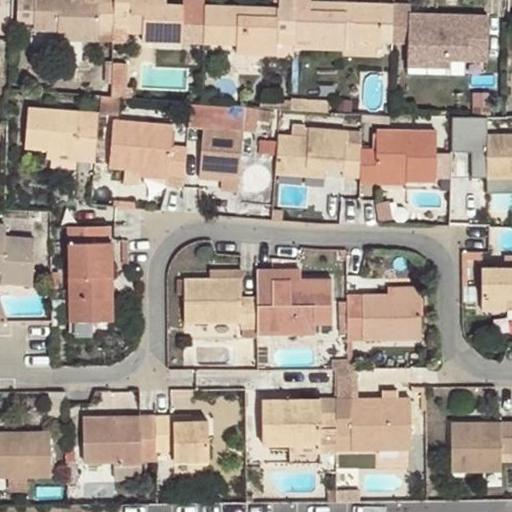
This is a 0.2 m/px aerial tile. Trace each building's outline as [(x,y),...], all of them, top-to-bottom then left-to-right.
[(113,35),(113,0),(17,0),(17,24),(34,24),(35,30),(57,31),(57,39),(97,40),(97,34),(113,35)] [(113,0),(113,35),(113,41),(113,42),(128,43),(127,33),(142,34),(142,42),(181,44),(183,7),(166,6),(156,6),(156,0),(113,0)] [(204,6),(203,44),(236,44),(237,54),(276,55),(277,50),(276,43),(294,43),(294,0),(279,0),(279,9),(204,6)] [(346,41),(380,43),(382,4),(310,2),(309,0),(294,0),(294,43),(293,48),(345,50),(346,41)] [(380,43),(391,42),(392,4),(382,4),(380,43)] [(392,4),(391,42),(407,42),(407,65),(465,66),(465,59),(486,60),(487,17),(448,16),(448,24),(429,22),(429,16),(409,16),(410,5),(392,4)] [(448,16),(429,16),(429,22),(448,24),(448,16)] [(380,54),(380,43),(346,41),(345,50),(345,54),(380,54)] [(111,97),(125,98),(127,66),(112,65),(111,84),(111,97)] [(465,66),(407,65),(407,73),(465,74),(465,66)] [(301,112),(302,100),(292,99),(292,102),(291,111),(301,112)] [(261,109),(280,111),(291,111),(292,102),(262,100),(261,109)] [(301,112),(327,113),(327,102),(302,100),(301,112)] [(75,160),(95,162),(98,114),(29,109),(26,150),(48,152),(76,153),(75,160)] [(453,114),(453,148),(486,148),(486,114),(453,114)] [(389,125),(389,117),(360,115),(360,123),(389,125)] [(166,187),(183,189),(187,148),(171,146),(173,126),(113,122),(110,168),(124,170),(123,184),(138,185),(139,178),(139,171),(167,173),(166,180),(166,187)] [(199,174),(223,176),(239,178),(243,132),(203,130),(199,174)] [(343,179),(360,179),(360,150),(360,144),(354,144),(345,144),(345,132),(309,130),(308,138),(278,136),(275,176),(306,178),(306,169),(325,171),(343,171),(343,179)] [(345,144),(354,144),(354,133),(345,132),(345,144)] [(377,150),(360,150),(360,179),(360,182),(376,182),(376,174),(406,175),(405,183),(435,183),(436,180),(451,180),(451,155),(435,155),(436,132),(377,132),(377,150)] [(511,136),(488,137),(488,179),(511,178),(511,136)] [(474,174),(486,173),(484,151),(473,152),(474,174)] [(48,158),(75,160),(76,153),(48,152),(48,158)] [(451,180),(451,184),(470,184),(470,153),(451,153),(451,155),(451,180)] [(306,169),(306,178),(324,179),(325,171),(306,169)] [(139,178),(166,180),(167,173),(139,171),(139,178)] [(376,182),(405,183),(406,175),(376,174),(376,182)] [(511,178),(488,179),(488,191),(511,191),(511,178)] [(0,271),(1,272),(1,284),(31,286),(33,240),(5,237),(5,226),(0,225),(0,271)] [(69,245),(106,242),(106,229),(69,228),(69,245)] [(110,243),(106,242),(69,245),(70,322),(112,321),(112,298),(105,299),(103,278),(111,277),(110,243)] [(511,266),(481,267),(482,310),(506,310),(506,298),(511,298),(511,266)] [(299,270),(273,271),(273,280),(299,280),(299,270)] [(210,279),(241,279),(241,271),(211,271),(210,279)] [(273,271),(257,271),(257,298),(258,329),(258,334),(314,333),(313,324),(331,324),(331,279),(299,280),(273,280),(273,271)] [(112,298),(111,277),(103,278),(105,299),(112,298)] [(258,329),(257,298),(241,298),(241,279),(210,279),(185,280),(186,324),(241,322),(242,329),(258,329)] [(388,288),(388,295),(419,296),(419,287),(388,288)] [(0,293),(0,315),(43,313),(42,292),(0,293)] [(346,296),(347,340),(420,339),(419,296),(388,295),(346,296)] [(250,341),(241,340),(241,359),(252,359),(250,341)] [(335,444),(336,450),(410,449),(410,399),(398,399),(382,399),(335,400),(335,415),(335,444)] [(319,445),(335,444),(335,415),(319,414),(319,400),(264,400),(264,445),(290,445),(319,445)] [(170,416),(155,417),(156,452),(173,452),(173,462),(209,461),(207,423),(190,422),(170,424),(170,416)] [(156,452),(155,417),(140,417),(140,423),(115,423),(115,417),(83,418),(84,463),(113,462),(113,468),(140,467),(141,463),(156,463),(156,452)] [(511,451),(511,424),(501,424),(501,430),(481,430),(481,424),(452,424),(452,471),(501,471),(501,452),(511,451)] [(50,434),(0,433),(0,477),(50,477),(50,434)] [(319,462),(320,450),(319,445),(290,445),(290,462),(319,462)]
